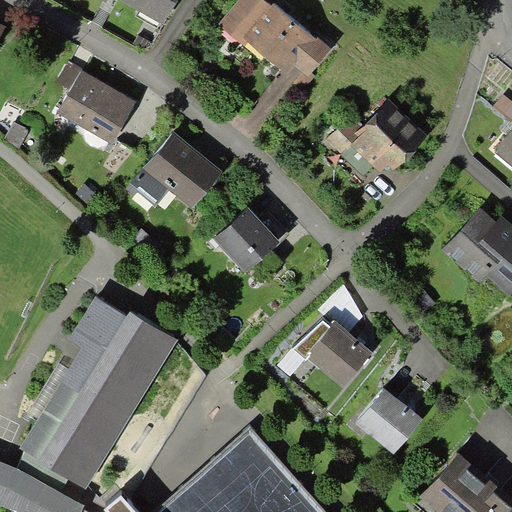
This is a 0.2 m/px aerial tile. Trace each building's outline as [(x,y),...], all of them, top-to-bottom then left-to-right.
[(119,0),(163,25),(177,0),(119,0)] [(265,0),(238,0),(219,24),(245,46),(248,43),(265,57),(304,90),(316,76),(312,73),(333,49),(318,36),(316,38),(274,3),(272,5),(265,0)] [(70,90),(82,69),(69,61),(57,82),(70,90)] [(57,112),(111,144),(137,101),(82,69),(70,90),(57,112)] [(511,100),(504,94),(494,106),(511,121),(511,100)] [(388,164),(393,170),(427,137),(391,100),(362,127),(351,116),(327,139),(363,176),(374,166),(380,172),(388,164)] [(30,130),(14,122),(4,139),(20,148),(30,130)] [(511,158),(511,128),(497,147),(500,149),(511,158)] [(170,190),(192,208),(222,171),(174,131),(131,184),(157,205),(170,190)] [(511,166),(511,158),(500,149),(496,153),(511,166)] [(96,194),(84,183),(75,193),(87,204),(96,194)] [(248,207),(214,239),(246,274),(280,242),(248,207)] [(496,222),(480,207),(442,249),(480,282),(486,275),(510,296),(511,293),(511,223),(502,215),(496,222)] [(167,251),(142,228),(130,240),(154,264),(167,251)] [(364,316),(344,283),(318,309),(333,323),(335,321),(349,332),(364,316)] [(17,468),(61,492),(68,480),(86,490),(177,342),(130,312),(127,316),(96,296),(69,340),(82,349),(19,450),(25,452),(17,468)] [(349,332),(335,321),(333,323),(330,326),(323,320),(292,348),(305,359),(307,360),(308,359),(343,388),(373,352),(349,332)] [(290,376),(305,359),(292,348),(277,365),(290,376)] [(355,423),(395,455),(424,419),(384,387),(355,423)] [(421,497),(438,511),(511,511),(511,498),(459,453),(421,497)] [(0,506),(13,511),(81,511),(84,507),(61,492),(17,468),(0,461),(0,506)] [(138,511),(121,496),(104,509),(107,511),(138,511)]
